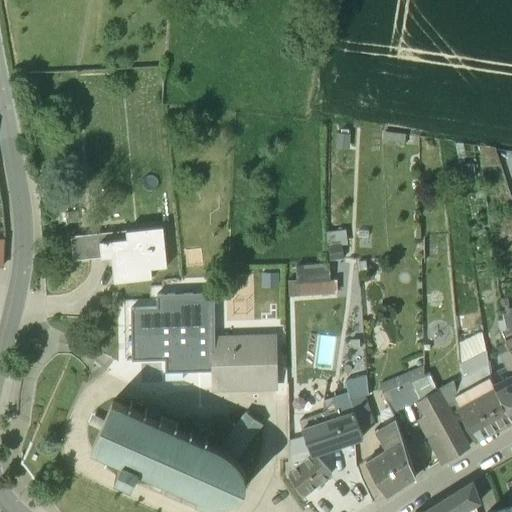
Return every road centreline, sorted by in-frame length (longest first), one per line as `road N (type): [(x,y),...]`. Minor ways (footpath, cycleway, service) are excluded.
road 1 (tertiary): [(0,354),(21,267),(0,100)]
road 2 (residential): [(511,447),(409,511)]
